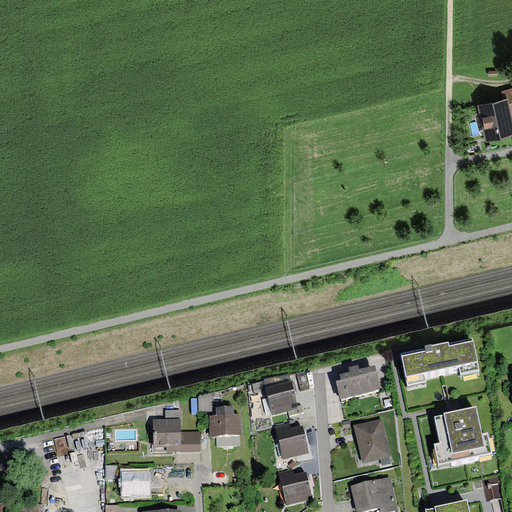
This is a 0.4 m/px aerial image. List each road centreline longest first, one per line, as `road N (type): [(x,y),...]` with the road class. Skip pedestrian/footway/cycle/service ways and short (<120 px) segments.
road 1 (residential): [(0,348),(511,224)]
road 2 (track): [(448,240),(450,0)]
road 3 (residential): [(318,374),(327,511)]
